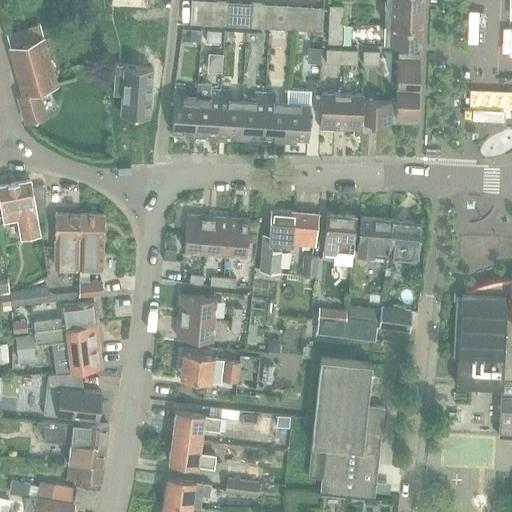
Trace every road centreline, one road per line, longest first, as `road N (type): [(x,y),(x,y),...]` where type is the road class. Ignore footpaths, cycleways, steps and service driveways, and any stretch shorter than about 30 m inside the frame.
road 1 (residential): [(406,511),(442,175)]
road 2 (residential): [(105,511),(144,289),(144,189)]
road 3 (residential): [(144,189),(159,178),(442,175)]
road 4 (residential): [(144,189),(41,155),(13,134)]
